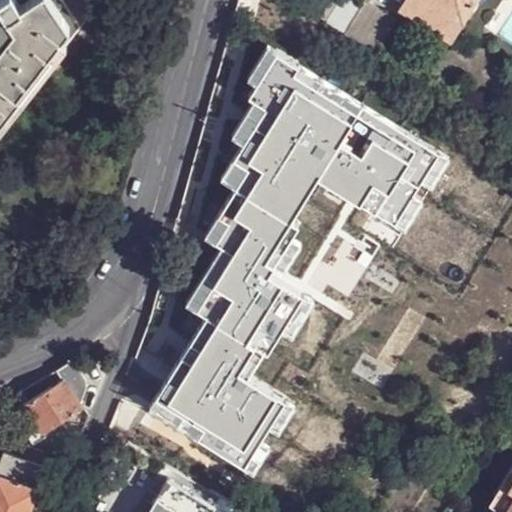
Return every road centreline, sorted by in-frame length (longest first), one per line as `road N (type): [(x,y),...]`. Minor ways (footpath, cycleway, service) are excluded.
road 1 (secondary): [(207,0),(135,270)]
road 2 (residential): [(66,511),(136,314),(135,270)]
road 3 (secondary): [(135,270),(84,330),(0,365)]
